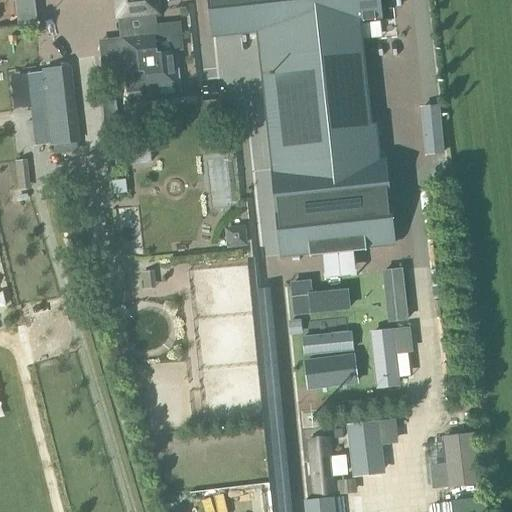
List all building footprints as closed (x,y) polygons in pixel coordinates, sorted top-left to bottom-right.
[(109,0),(87,0),(91,74),(112,73),(109,0)] [(158,0),(113,0),(116,20),(160,15),(158,0)] [(210,0),(215,36),(259,31),(274,169),(271,170),(280,257),(396,245),(386,157),(378,158),(375,128),(370,128),(361,45),(359,20),(380,18),(378,0),(210,0)] [(33,20),(39,65),(54,63),(48,18),(33,20)] [(122,39),(126,75),(145,73),(146,91),(179,88),(176,52),(173,53),(173,50),(182,49),(180,28),(158,30),(159,39),(156,39),(155,36),(122,39)] [(186,31),(187,70),(207,69),(206,31),(186,31)] [(225,48),(209,49),(209,69),(225,68),(225,48)] [(407,101),(425,101),(426,63),(408,63),(407,101)] [(81,141),(73,70),(44,73),(52,145),(81,141)] [(123,127),(149,126),(148,102),(122,103),(123,127)]
